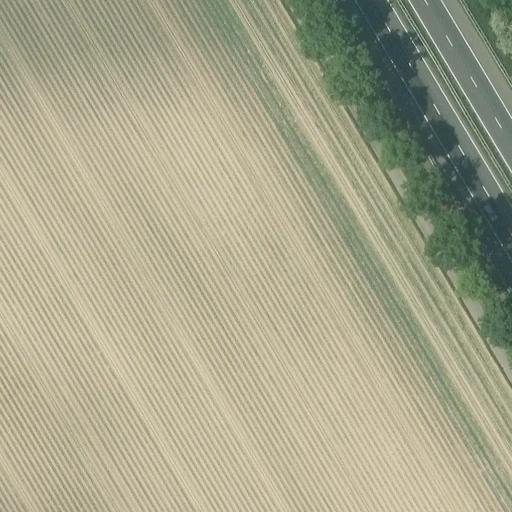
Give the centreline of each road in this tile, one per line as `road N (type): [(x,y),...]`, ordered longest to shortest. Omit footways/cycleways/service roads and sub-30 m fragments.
road 1 (unclassified): [(511,372),(289,0)]
road 2 (motorway): [(371,0),(511,235)]
road 3 (motorway): [(511,146),(424,0)]
